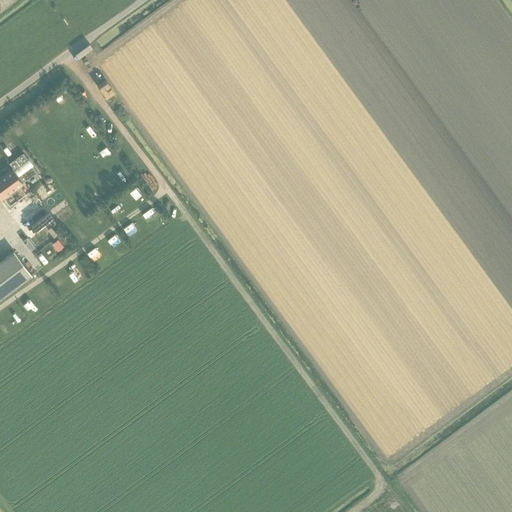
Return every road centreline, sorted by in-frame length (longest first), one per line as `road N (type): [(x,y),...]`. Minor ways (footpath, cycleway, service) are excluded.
road 1 (track): [(201,234),(166,187),(0,308)]
road 2 (track): [(166,187),(66,54)]
